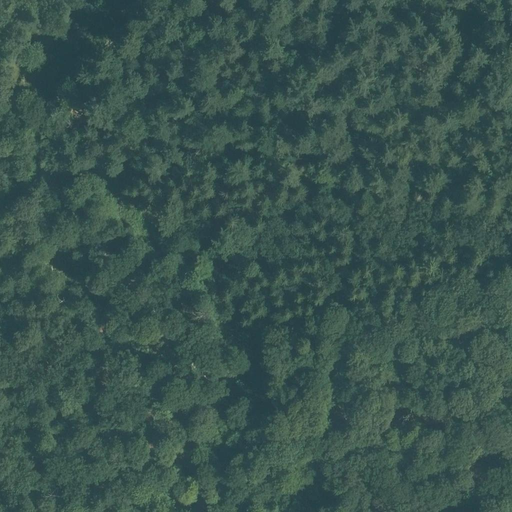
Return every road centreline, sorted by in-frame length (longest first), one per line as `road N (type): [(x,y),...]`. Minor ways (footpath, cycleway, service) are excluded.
road 1 (track): [(511,189),(36,165)]
road 2 (track): [(36,165),(279,471)]
road 3 (track): [(511,304),(453,343),(410,356),(330,354),(230,409)]
road 4 (track): [(279,471),(381,460),(511,483)]
road 5 (track): [(36,165),(41,122),(151,0)]
